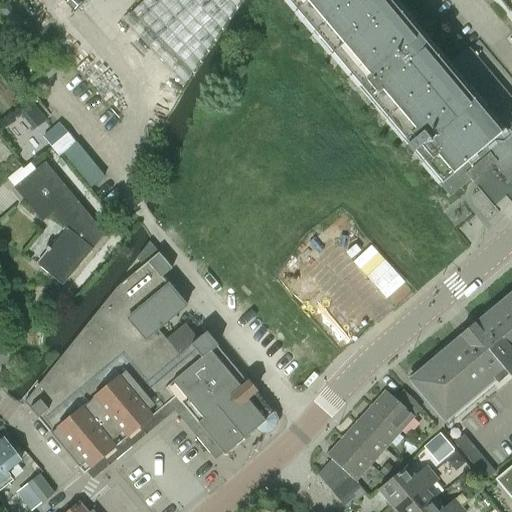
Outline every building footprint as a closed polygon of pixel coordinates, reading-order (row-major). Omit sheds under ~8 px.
[(144,0),(132,12),(142,21),(192,73),(240,0),(144,0)] [(287,0),(411,147),(451,194),(470,178),(489,162),(492,160),(511,183),(511,99),(469,49),(466,51),(448,66),(392,0),(287,0)] [(0,7),(0,11),(15,29),(23,23),(6,2),(0,7)] [(60,155),(75,142),(59,124),(44,136),(60,155)] [(65,153),(92,186),(105,176),(77,142),(65,153)] [(44,163),(14,188),(41,220),(52,211),(66,228),(37,266),(63,286),(92,248),(86,243),(98,227),(44,163)] [(187,306),(162,277),(172,269),(159,253),(118,287),(24,403),(84,474),(175,398),(176,397),(225,455),(256,429),(261,433),(268,433),(273,431),(276,425),(277,419),(274,414),(275,414),(248,382),(248,383),(218,347),(218,346),(207,332),(198,339),(185,324),(166,340),(158,330),(187,306)] [(418,375),(410,382),(440,417),(443,420),(493,377),(497,383),(508,375),(511,379),(511,292),(476,324),(470,329),(460,337),(417,374),(418,375)] [(374,400),(368,407),(397,433),(419,409),(420,408),(412,398),(403,390),(401,391),(394,399),(394,398),(385,390),(384,392),(375,401),(374,400)] [(353,423),(383,449),(397,433),(368,407),(367,407),(368,408),(361,417),(359,416),(353,423)] [(339,438),(368,465),(383,449),(353,423),(354,424),(347,433),(345,431),(339,438)] [(453,441),(459,448),(468,440),(466,439),(462,434),(453,441)] [(348,478),(346,479),(331,492),(339,501),(357,486),(354,482),(368,465),(339,438),(338,439),(339,440),(331,449),(330,448),(324,455),(329,460),(340,470),(348,477),(348,478)] [(0,483),(9,476),(6,473),(20,461),(4,440),(0,442),(0,483)] [(468,440),(459,448),(464,454),(473,446),(468,440)] [(473,446),(464,454),(469,460),(478,452),(473,446)] [(478,452),(469,460),(475,466),(484,459),(478,452)] [(484,459),(475,466),(480,473),(489,465),(484,459)] [(329,460),(316,475),(324,485),(340,472),(339,471),(340,471),(340,470),(329,460)] [(489,465),(480,473),(485,479),(494,471),(489,465)] [(511,465),(495,479),(498,483),(511,499),(511,465)] [(404,467),(377,490),(392,507),(431,474),(424,466),(412,477),(404,467)] [(340,472),(324,485),(331,492),(346,479),(348,477),(340,470),(340,471),(339,471),(340,472)] [(431,474),(392,507),(395,511),(419,511),(433,500),(424,491),(436,480),(431,474)] [(27,484),(42,502),(53,494),(38,475),(27,484)] [(357,486),(339,501),(346,510),(365,495),(357,486)] [(433,500),(419,511),(454,511),(460,507),(461,506),(454,498),(453,499),(440,509),(433,500)] [(87,511),(80,503),(68,511),(92,511),(93,511),(92,511),(87,511)]
